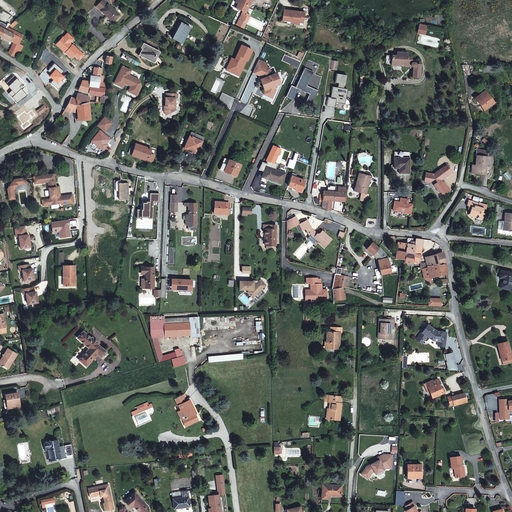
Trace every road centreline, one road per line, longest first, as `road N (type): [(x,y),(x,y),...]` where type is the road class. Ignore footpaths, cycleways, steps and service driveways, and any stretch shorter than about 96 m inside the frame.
road 1 (unclassified): [(36,143),(279,199),(359,227),(443,239),(462,339),(510,493)]
road 2 (unknown): [(349,467),(352,306)]
road 3 (residential): [(57,110),(110,43),(161,0)]
road 4 (unknown): [(472,110),(464,179),(511,195)]
